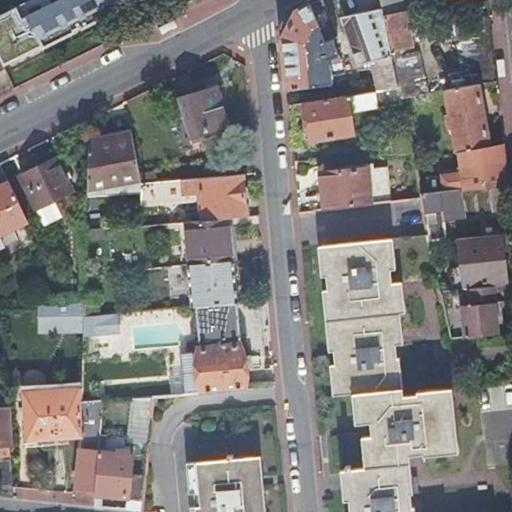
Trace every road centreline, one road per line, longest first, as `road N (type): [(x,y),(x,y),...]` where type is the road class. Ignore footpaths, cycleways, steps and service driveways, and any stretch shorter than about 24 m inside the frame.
road 1 (residential): [(259,1),(305,511)]
road 2 (residential): [(0,141),(259,1)]
